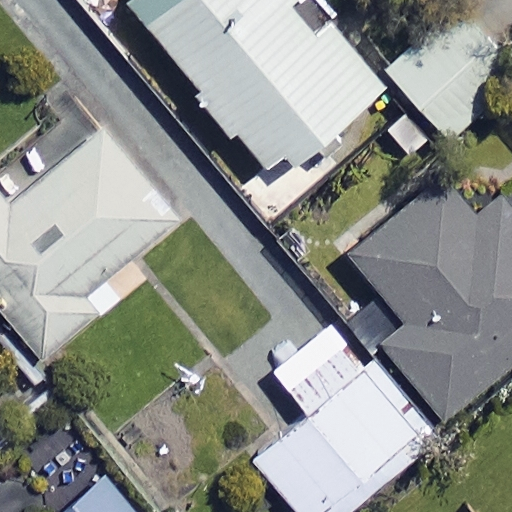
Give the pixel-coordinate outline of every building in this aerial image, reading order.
[(138,0),(202,75),(190,85),(225,128),(238,117),(269,155),(284,142),(291,151),(383,74),(325,3),(313,13),(301,0),(138,0)] [(500,64),(460,18),(395,74),(435,120),(500,64)] [(175,208),(100,117),(10,191),(0,178),(0,297),(41,348),(108,293),(93,275),(175,208)] [(511,199),(499,183),(435,175),(342,248),(395,315),(373,332),(435,411),(511,349),(511,199)] [(340,511),(440,426),(375,351),(365,359),(327,316),(272,364),(304,401),(250,448),(305,511),(340,511)] [(140,511),(103,467),(48,511),(140,511)]
